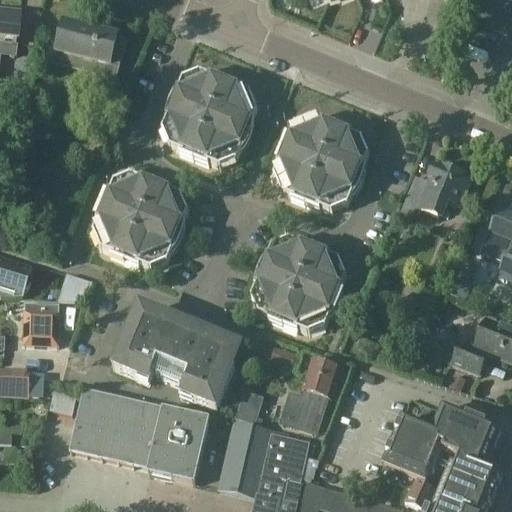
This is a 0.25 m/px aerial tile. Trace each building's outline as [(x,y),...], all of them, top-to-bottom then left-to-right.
[(0,59),(16,61),(17,46),(15,46),(18,18),(0,16),(0,59)] [(50,54),(47,67),(81,75),(91,35),(65,28),(65,30),(59,56),(50,54)] [(91,35),(81,75),(92,78),(94,72),(107,75),(108,73),(109,70),(119,72),(126,44),(91,35)] [(209,167),(220,172),(221,171),(236,165),(240,155),(242,155),(249,144),(251,136),(254,125),(252,124),(257,113),(255,112),(250,99),(251,98),(238,93),(239,91),(210,79),(210,82),(199,77),(197,78),(184,84),(182,83),(178,95),(175,95),(173,99),(171,102),(170,104),(168,108),(165,118),(164,122),(165,123),(161,135),(172,139),(167,150),(180,156),(179,158),(207,169),(209,167)] [(294,128),(290,140),(288,139),(282,150),(280,155),(277,164),(276,168),(277,169),(273,180),(284,185),(279,196),(291,201),(290,203),(319,215),(320,213),(332,217),(333,216),(346,210),(347,210),(352,200),(353,200),(354,197),(359,189),(362,182),(365,173),(365,170),(364,169),(368,158),(367,158),(362,144),(362,143),(350,138),(351,136),(322,124),(321,126),(309,121),(295,129),(294,128)] [(91,177),(104,146),(92,141),(79,173),(91,177)] [(415,180),(401,216),(413,221),(416,214),(442,225),(449,207),(460,212),(472,183),(434,168),(428,185),(415,180)] [(97,227),(92,238),(103,243),(98,254),(111,259),(110,260),(139,272),(140,270),(151,275),(152,273),(166,268),(168,268),(172,257),(173,257),(180,245),(183,238),(185,227),(184,227),(188,216),(187,215),(181,201),(182,200),(170,196),(171,194),(142,182),(141,184),(129,179),(129,180),(115,186),(113,186),(109,196),(107,196),(105,200),(101,206),(97,220),(95,226),(97,227)] [(329,258),(300,246),(299,248),(287,243),(286,245),(273,250),(272,250),(268,261),(266,260),(263,265),(260,270),(254,285),(253,290),(255,290),(250,302),(261,306),(256,317),(269,322),(268,324),(297,336),(298,334),(309,339),(310,337),(324,331),(326,332),(330,321),(332,322),(337,313),(341,304),(344,292),(342,291),(347,280),(345,280),(340,266),(340,265),(329,260),(329,258)] [(511,259),(509,267),(504,266),(498,282),(503,284),(503,283),(511,286),(511,259)] [(29,285),(28,285),(32,271),(0,262),(0,303),(21,304),(24,298),(25,298),(28,292),(29,285)] [(433,275),(429,288),(443,293),(447,280),(433,275)] [(463,295),(455,292),(452,300),(460,303),(463,295)] [(64,293),(62,303),(83,307),(85,298),(64,293)] [(23,309),(22,351),(58,352),(59,311),(23,309)] [(179,390),(181,387),(185,389),(180,402),(196,408),(197,407),(217,415),(235,372),(229,369),(236,353),(225,348),(226,345),(213,339),(214,338),(202,333),(201,334),(181,326),(181,324),(170,320),(169,321),(155,316),(154,320),(142,315),(136,331),(130,329),(113,372),(136,382),(136,383),(149,389),(154,376),(158,378),(157,381),(179,390)] [(414,321),(409,334),(425,341),(431,328),(414,321)] [(511,333),(486,323),(475,352),(461,347),(452,369),(479,379),(487,358),(511,368),(511,333)] [(359,341),(356,350),(376,357),(380,348),(359,341)] [(303,394),(291,390),(280,426),(315,437),(326,402),(331,403),(340,374),(312,365),(303,394)] [(0,375),(0,401),(27,403),(28,376),(0,375)] [(453,379),(449,391),(461,396),(465,384),(453,379)] [(77,397),(54,392),(49,415),(72,420),(77,397)] [(84,397),(70,458),(85,461),(149,475),(148,478),(195,489),(209,424),(99,400),(84,397)] [(403,422),(384,468),(426,485),(438,454),(443,455),(441,460),(458,467),(439,511),(488,511),(502,479),(485,472),(500,435),(443,411),(434,434),(403,422)] [(256,503),(257,499),(271,434),(233,425),(218,494),(256,503)] [(271,439),(258,499),(296,508),(310,448),(271,439)] [(0,450),(0,463),(14,465),(15,452),(0,450)] [(414,483),(404,507),(416,511),(428,511),(437,493),(414,483)] [(257,499),(256,503),(253,511),(295,511),(296,508),(258,499),(257,499)] [(304,503),(302,511),(314,511),(316,504),(304,503)]
